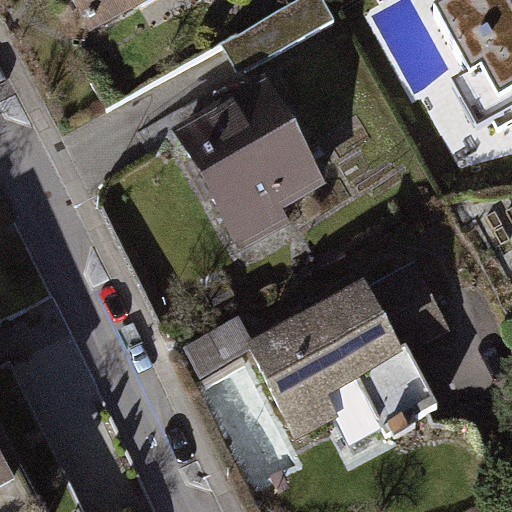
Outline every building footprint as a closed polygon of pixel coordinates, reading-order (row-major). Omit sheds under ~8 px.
[(55,0),(79,43),(160,0),(55,0)] [(308,0),(214,55),(225,73),(237,94),(339,34),(319,0),(308,0)] [(511,0),(463,0),(433,17),(494,126),(511,116),(511,0)] [(267,97),(174,146),(231,251),(323,201),(267,97)] [(354,290),(235,354),(285,447),(330,423),(349,459),(432,414),(402,357),(450,332),(416,268),(358,299),(354,290)] [(38,511),(0,439),(0,511),(38,511)]
